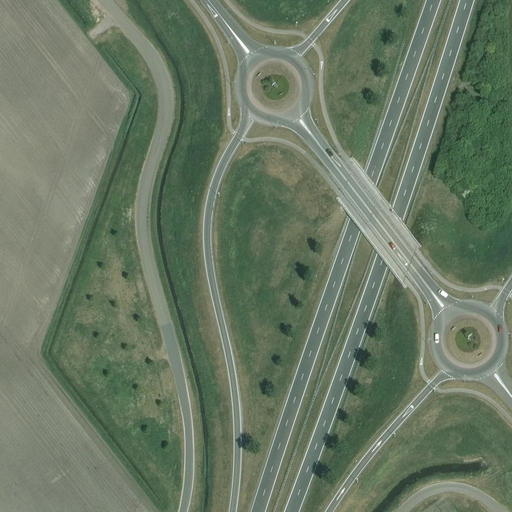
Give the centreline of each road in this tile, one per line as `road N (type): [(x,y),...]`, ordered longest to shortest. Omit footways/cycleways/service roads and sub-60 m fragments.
road 1 (trunk): [(290,511),(466,0)]
road 2 (trunk): [(432,0),(258,511)]
road 3 (unclassified): [(182,511),(188,417),(141,226),(163,88),(155,62),(103,0)]
road 4 (trunk): [(248,110),(206,217),(206,255),(234,388),(233,511)]
road 5 (secondary): [(446,315),(294,114)]
road 6 (trunk): [(329,511),(392,427),(449,372)]
